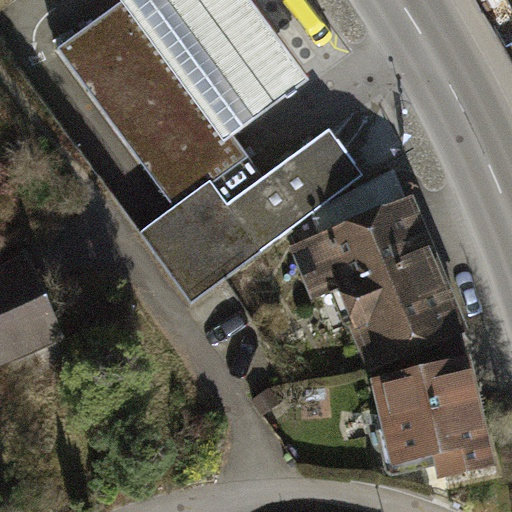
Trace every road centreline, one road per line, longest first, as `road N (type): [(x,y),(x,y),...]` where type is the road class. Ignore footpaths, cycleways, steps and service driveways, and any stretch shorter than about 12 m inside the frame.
road 1 (primary): [(402,0),(511,212)]
road 2 (residential): [(404,511),(262,495),(208,511)]
